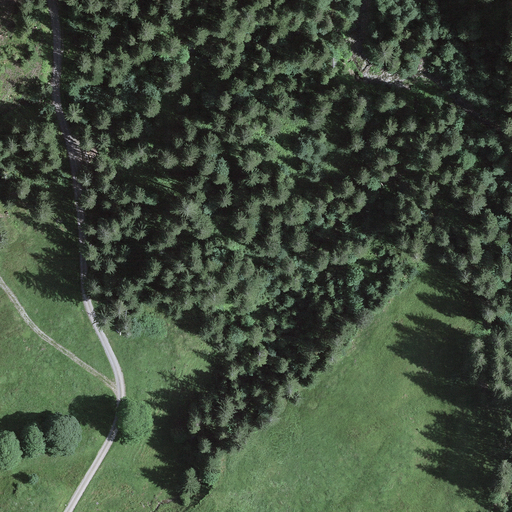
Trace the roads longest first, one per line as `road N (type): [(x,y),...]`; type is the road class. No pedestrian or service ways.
road 1 (track): [(51,0),(56,99),(72,146),(87,292),(122,390),(116,425),(68,511)]
road 2 (track): [(0,281),(38,332),(122,390)]
